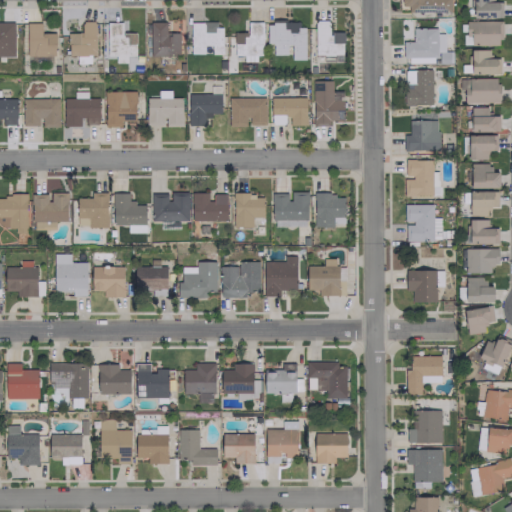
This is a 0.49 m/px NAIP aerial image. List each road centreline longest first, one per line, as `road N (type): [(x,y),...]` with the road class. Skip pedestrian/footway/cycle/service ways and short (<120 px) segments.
road 1 (residential): [(370,0),(375,511)]
road 2 (residential): [(0,331),(448,331)]
road 3 (residential): [(0,499),(375,498)]
road 4 (residential): [(0,161),(371,161)]
